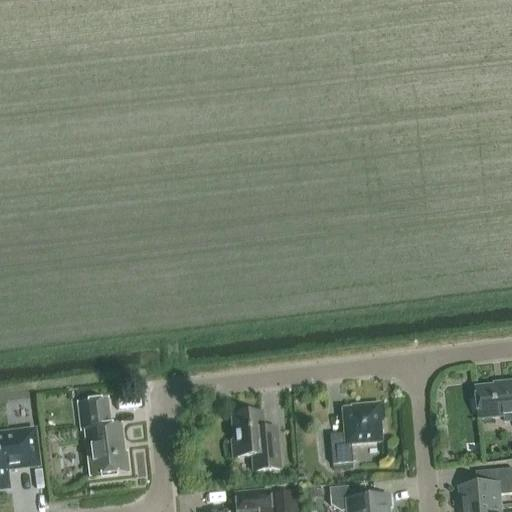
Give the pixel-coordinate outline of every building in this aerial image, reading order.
[(503,388),(476,390),(479,422),(504,420),(504,424),(511,423),(511,384),(502,385),(503,388)] [(107,401),(78,404),(82,432),(85,431),(90,478),(129,474),(127,454),(123,454),(120,426),(111,427),(107,401)] [(343,436),(329,437),(332,467),(352,465),(350,447),(381,445),(379,424),(382,423),(380,405),(363,406),(363,409),(341,411),(343,436)] [(253,474),(279,472),(275,431),(262,432),(260,415),(253,416),(250,414),(249,414),(247,414),(245,413),(243,414),(241,415),(239,417),(231,418),(233,443),(231,443),(232,460),(251,459),(253,474)] [(0,489),(6,488),(5,477),(11,469),(36,466),(33,434),(0,437),(0,489)] [(460,511),(501,508),(500,497),(511,496),(511,471),(484,474),(485,487),(458,489),(460,511)] [(387,511),(390,510),(389,498),(365,500),(364,487),(328,491),(330,507),(336,511),(387,511)] [(315,490),(302,491),(303,501),(315,500),(315,490)] [(268,511),(267,493),(233,496),(234,511),(268,511)] [(291,511),(290,494),(275,496),(275,511),(291,511)]
